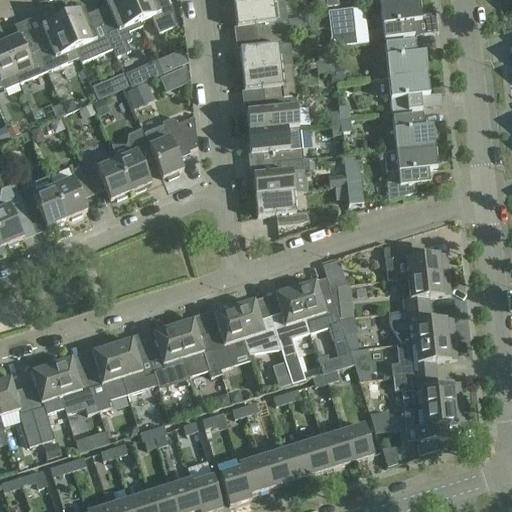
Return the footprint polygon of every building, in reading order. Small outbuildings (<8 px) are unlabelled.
[(139,25),(128,0),(108,0),(104,2),(107,9),(96,14),(111,48),(117,61),(129,56),(125,45),(130,43),(128,36),(142,30),(140,25),(139,25)] [(128,0),(139,25),(140,25),(151,20),(159,37),(174,30),(173,17),(165,0),(128,0)] [(232,0),(233,9),(271,4),(270,0),(232,0)] [(326,9),(324,0),(315,0),(317,10),(326,9)] [(256,39),(288,35),(286,23),(283,2),(271,4),(233,9),(236,30),(255,28),(256,39)] [(418,3),(379,8),(384,42),(414,38),(412,25),(421,24),(418,3)] [(61,20),(79,62),(81,66),(113,53),(116,61),(117,61),(111,48),(96,14),(85,18),(82,11),(61,20)] [(356,47),(351,11),(326,14),(331,50),(356,47)] [(79,62),(61,20),(41,29),(43,36),(32,40),(38,54),(47,75),(78,62),(79,62)] [(297,21),(286,23),(288,35),(298,34),(297,21)] [(288,35),(256,39),(258,50),(239,52),(241,73),(291,67),(289,47),(288,35)] [(19,87),(47,75),(38,54),(32,40),(32,41),(34,46),(23,51),(18,39),(2,45),(19,87)] [(387,81),(426,77),(424,56),(415,57),(414,44),(384,47),(387,81)] [(19,87),(2,45),(0,46),(0,90),(1,90),(3,94),(19,87)] [(331,52),(317,53),(318,65),(321,64),(333,63),(331,52)] [(181,53),(156,64),(162,77),(187,66),(181,53)] [(334,75),(333,63),(321,64),(318,65),(315,65),(316,77),(334,75)] [(162,77),(156,64),(124,78),(130,91),(162,77)] [(263,102),(294,99),(291,67),(241,73),(243,94),(262,92),(263,102)] [(168,77),(174,92),(187,86),(185,70),(168,77)] [(344,71),(334,72),(336,87),(345,86),(344,71)] [(426,77),(387,81),(391,115),(401,114),(421,112),(420,99),(429,98),(426,77)] [(96,104),(128,91),(122,78),(91,91),(96,104)] [(146,87),(128,95),(134,110),(152,102),(146,87)] [(248,136),(286,132),(298,131),(294,99),(263,102),(265,113),(245,115),(248,136)] [(101,103),(92,107),(98,120),(106,116),(101,103)] [(72,104),(62,108),(65,115),(75,111),(72,104)] [(60,107),(52,110),(56,121),(64,117),(60,107)] [(91,107),(78,113),(82,122),(95,116),(91,107)] [(338,115),(339,123),(349,122),(348,109),(337,110),(338,115)] [(330,128),(339,127),(339,123),(338,115),(329,116),(330,128)] [(383,156),(434,151),(432,129),(423,130),(422,117),(402,119),(392,120),(395,154),(383,155),(383,156)] [(145,142),(162,182),(166,180),(168,184),(179,179),(178,175),(182,173),(176,157),(187,152),(188,155),(196,151),(193,121),(177,128),(174,121),(161,126),(163,129),(143,137),(145,142)] [(349,122),(339,123),(339,127),(340,136),(351,135),(349,122)] [(340,136),(339,127),(330,128),(331,140),(340,139),(340,136)] [(41,145),(43,140),(39,131),(30,135),(35,148),(41,145)] [(298,131),(286,132),(248,136),(250,157),(269,156),(270,166),(301,163),(298,131)] [(143,137),(141,132),(127,138),(125,150),(129,158),(116,163),(130,195),(134,194),(135,196),(145,192),(144,189),(150,187),(143,170),(155,165),(162,182),(145,142),(143,137)] [(434,151),(383,156),(385,176),(397,175),(398,185),(386,186),(388,204),(416,196),(415,187),(429,186),(427,173),(436,172),(434,151)] [(344,177),(346,190),(347,203),(348,210),(362,209),(357,159),(343,161),(345,177),(344,177)] [(127,199),(126,197),(130,195),(116,163),(104,168),(101,161),(81,169),(91,193),(102,188),(109,204),(116,201),(117,204),(127,199)] [(254,200),(293,196),(291,175),(309,173),(308,162),(301,163),(270,166),(271,177),(252,179),(254,200)] [(82,219),(81,216),(86,214),(79,197),(91,193),(81,169),(69,174),(68,171),(48,180),(52,190),(66,222),(71,220),(72,223),(82,219)] [(334,192),(346,190),(344,177),(327,179),(328,192),(334,191),(334,192)] [(63,227),(62,224),(66,222),(52,190),(48,180),(34,186),(35,189),(17,196),(27,219),(39,215),(46,231),(52,228),(53,231),(63,227)] [(18,246),(17,243),(23,241),(16,224),(27,219),(17,196),(14,187),(0,193),(0,210),(1,212),(0,212),(0,243),(2,249),(7,247),(8,250),(18,246)] [(347,203),(346,190),(334,192),(335,204),(347,203)] [(295,216),(293,196),(254,200),(256,221),(275,219),(276,230),(297,228),(308,224),(307,215),(295,216)] [(386,284),(407,282),(447,278),(445,257),(423,259),(422,248),(383,252),(386,284)] [(338,264),(322,269),(329,291),(346,289),(338,264)] [(402,303),(404,315),(428,313),(427,301),(449,299),(447,278),(407,282),(409,302),(402,303)] [(294,292),(309,337),(328,331),(332,345),(335,347),(342,345),(343,342),(334,311),(330,298),(319,301),(314,285),(294,292)] [(269,320),(280,354),(283,362),(295,359),(290,343),(309,337),(294,292),(274,298),(280,317),(269,320)] [(269,320),(259,324),(253,305),(233,311),(248,356),(248,359),(280,354),(269,320)] [(343,309),(336,311),(339,322),(351,319),(349,312),(343,309)] [(248,356),(233,311),(213,317),(223,348),(212,351),(219,374),(232,370),(230,362),(248,356)] [(428,313),(404,315),(386,317),(388,328),(400,348),(397,348),(407,347),(454,342),(451,322),(430,324),(428,313)] [(192,324),(172,330),(188,381),(208,374),(210,381),(221,378),(219,374),(212,351),(202,355),(198,343),(192,324)] [(153,376),(153,377),(157,388),(159,393),(189,383),(188,381),(172,330),(152,336),(158,355),(163,372),(153,376)] [(356,342),(345,343),(349,354),(357,353),(356,342)] [(407,347),(397,348),(399,368),(392,369),(393,381),(410,380),(435,377),(434,366),(456,363),(454,342),(407,347)] [(111,349),(126,398),(157,388),(153,377),(143,380),(137,362),(131,343),(111,349)] [(126,398),(111,349),(91,356),(97,375),(101,388),(91,391),(98,414),(109,411),(107,404),(126,398)] [(353,368),(349,358),(339,361),(342,372),(353,368)] [(50,369),(66,417),(84,411),(86,418),(98,414),(91,391),(80,395),(76,381),(70,362),(50,369)] [(66,417),(50,369),(30,375),(40,407),(42,407),(43,410),(31,414),(41,447),(54,443),(46,418),(64,412),(65,417),(66,417)] [(369,373),(355,374),(358,384),(370,383),(369,373)] [(335,375),(324,379),(327,387),(338,383),(335,375)] [(290,388),(286,377),(275,380),(278,391),(290,388)] [(421,411),(460,407),(458,386),(437,388),(435,377),(410,380),(393,381),(394,396),(402,395),(404,413),(421,411)] [(327,387),(324,379),(311,382),(314,391),(327,387)] [(9,382),(0,384),(0,419),(19,414),(15,401),(9,382)] [(305,391),(284,397),(287,406),(308,399),(305,391)] [(241,403),(238,393),(227,396),(230,406),(241,403)] [(220,398),(216,404),(218,410),(229,407),(226,396),(220,398)] [(275,410),(287,406),(284,397),(272,401),(275,410)] [(255,406),(243,410),(246,419),(258,415),(255,406)] [(404,413),(406,432),(416,431),(417,444),(419,459),(439,453),(437,442),(442,442),(441,430),(463,428),(460,407),(421,411),(404,413)] [(246,419),(243,410),(231,414),(234,423),(246,419)] [(29,451),(41,447),(31,414),(18,418),(29,451)] [(216,429),(214,420),(201,423),(203,432),(216,429)] [(197,435),(194,426),(182,429),(185,439),(197,435)] [(363,428),(342,435),(352,466),(373,459),(363,428)] [(138,437),(136,429),(127,431),(130,439),(138,437)] [(151,433),(153,442),(165,438),(163,430),(151,433)] [(141,446),(153,442),(151,433),(139,437),(141,446)] [(352,466),(342,435),(321,442),(331,472),(352,466)] [(108,446),(105,438),(96,442),(98,450),(108,446)] [(321,442),(300,448),(310,479),(331,472),(321,442)] [(85,444),(75,447),(78,456),(88,453),(85,444)] [(57,445),(43,449),(47,463),(61,459),(57,445)] [(111,452),(114,461),(126,458),(123,448),(111,452)] [(300,448),(280,455),(289,485),(310,479),(300,448)] [(114,461),(111,452),(99,456),(102,465),(114,461)] [(280,455),(259,461),(269,492),(289,485),(280,455)] [(82,461),(69,466),(72,474),(85,470),(82,461)] [(247,499),(249,498),(269,492),(259,461),(238,468),(239,472),(247,499)] [(54,479),(72,474),(69,466),(51,471),(54,479)] [(247,499),(239,472),(218,479),(228,509),(250,502),(249,498),(247,499)] [(21,481),(24,490),(35,486),(32,478),(21,481)] [(24,490),(21,481),(9,485),(12,493),(24,490)] [(199,511),(220,511),(222,511),(212,481),(191,487),(199,511)] [(175,511),(199,511),(191,487),(190,483),(169,490),(175,511)] [(175,511),(169,490),(148,496),(152,511),(175,511)] [(152,511),(148,496),(127,503),(130,511),(152,511)] [(107,511),(130,511),(127,503),(107,510),(107,511)]
